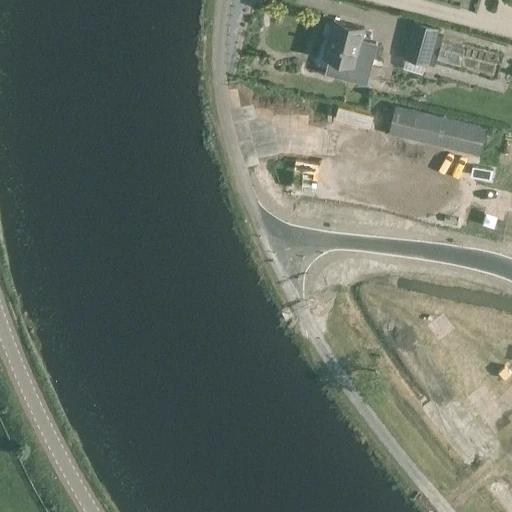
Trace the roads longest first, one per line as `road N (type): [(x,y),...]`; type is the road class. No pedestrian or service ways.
road 1 (unclassified): [(445,511),(371,417),(276,267),(236,141),(228,77),(235,0)]
road 2 (track): [(511,267),(374,252),(276,267)]
road 3 (tertiary): [(94,511),(27,388),(0,316)]
